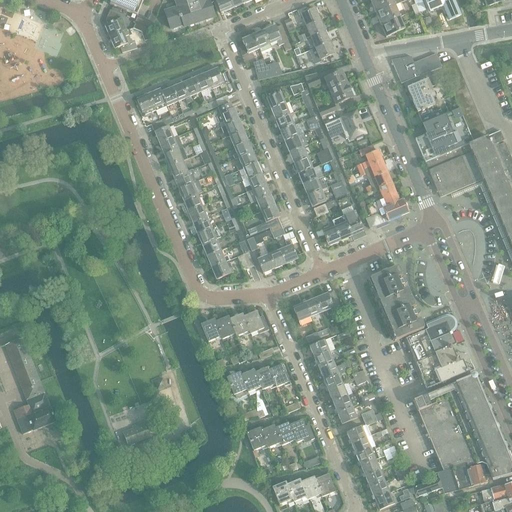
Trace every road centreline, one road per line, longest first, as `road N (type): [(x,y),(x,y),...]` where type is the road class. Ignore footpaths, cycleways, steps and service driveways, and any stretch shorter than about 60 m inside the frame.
road 1 (residential): [(266,296),(209,298),(192,283),(102,62)]
road 2 (residential): [(322,272),(218,28)]
road 3 (residential): [(349,511),(354,504),(266,296)]
road 4 (residential): [(424,469),(346,262)]
road 5 (tertiary): [(433,222),(363,55)]
road 6 (tertiary): [(461,310),(511,429)]
road 7 (residential): [(218,28),(102,62)]
